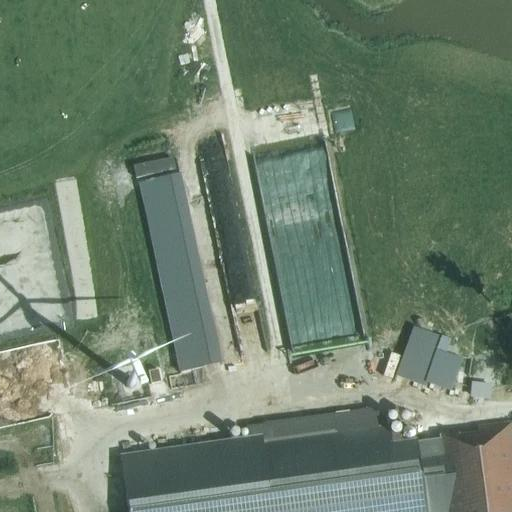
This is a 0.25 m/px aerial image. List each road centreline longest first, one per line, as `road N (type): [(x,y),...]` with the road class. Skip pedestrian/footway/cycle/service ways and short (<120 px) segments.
road 1 (track): [(210,0),(287,403)]
road 2 (track): [(0,486),(81,472),(102,437)]
